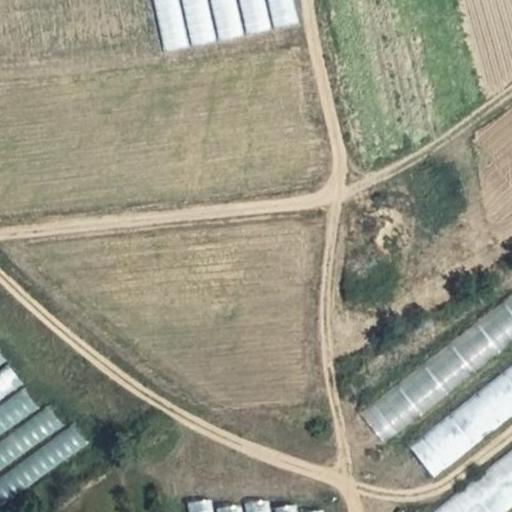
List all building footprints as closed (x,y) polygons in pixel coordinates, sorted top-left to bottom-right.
[(180,0),(154,0),(166,53),(191,47),(180,0)] [(210,0),(184,0),(195,47),(220,42),(210,0)] [(238,0),(212,0),(221,41),(246,36),(238,0)] [(266,0),(240,0),(248,35),(273,30),(266,0)] [(295,0),(269,0),(276,29),(301,24),(295,0)] [(511,292),(359,411),(386,447),(511,348),(511,292)] [(7,362),(0,367),(0,399),(23,383),(7,362)] [(511,365),(410,447),(434,477),(511,414),(511,365)] [(24,385),(0,403),(0,435),(40,406),(24,385)] [(48,404),(0,439),(0,472),(64,425),(48,404)] [(75,422),(0,476),(0,509),(90,443),(75,422)] [(511,449),(432,511),(503,511),(511,505),(511,449)] [(214,511),(212,500),(187,504),(188,511),(214,511)] [(272,511),(270,500),(245,504),(246,511),(272,511)]
